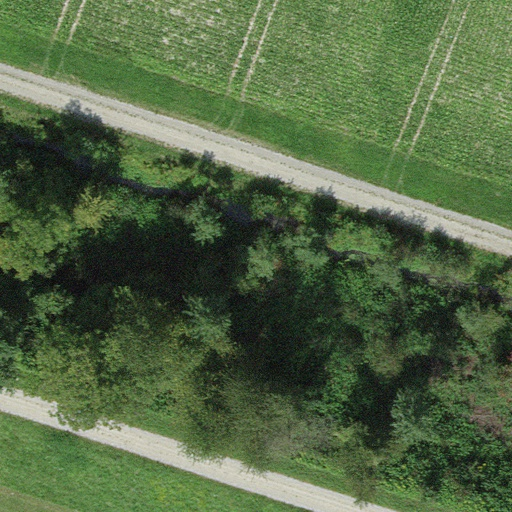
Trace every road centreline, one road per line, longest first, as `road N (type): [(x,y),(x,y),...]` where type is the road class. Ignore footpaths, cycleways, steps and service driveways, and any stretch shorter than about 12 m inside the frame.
road 1 (track): [(0,77),(511,238)]
road 2 (track): [(0,395),(359,511)]
